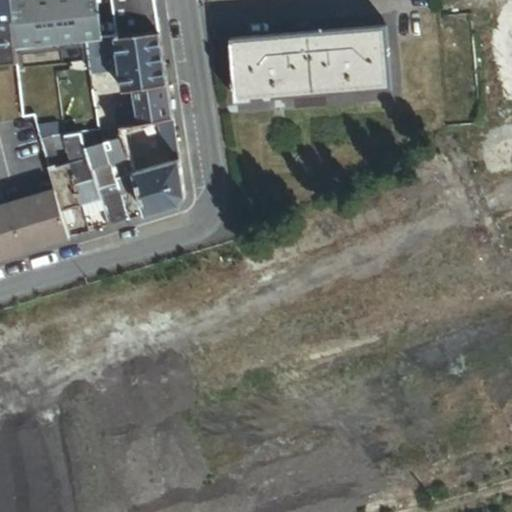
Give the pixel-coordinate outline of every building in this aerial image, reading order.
[(7,0),(0,0),(0,20),(10,19),(7,0)] [(159,28),(154,0),(7,0),(10,19),(13,48),(85,39),(114,35),(159,28)] [(0,63),(15,61),(13,48),(10,19),(0,20),(0,63)] [(167,81),(159,28),(114,35),(116,51),(122,88),(133,86),(167,81)] [(233,80),(234,91),(234,102),(389,90),(384,29),(230,41),(233,80)] [(116,51),(114,35),(85,39),(87,55),(95,53),(95,54),(116,51)] [(87,55),(85,39),(13,48),(15,61),(15,66),(87,57),(87,55)] [(172,117),(167,81),(133,86),(135,104),(138,123),(154,120),(172,117)] [(118,125),(138,123),(135,104),(114,108),(117,126),(118,125)] [(177,148),(172,117),(154,120),(163,153),(177,148)] [(121,136),(118,125),(117,126),(97,128),(102,142),(121,136)] [(83,148),(78,131),(59,134),(61,140),(64,139),(66,148),(69,147),(73,160),(86,156),(83,148)] [(60,141),(57,134),(37,137),(42,151),(61,146),(60,141)] [(128,157),(121,136),(102,142),(109,163),(128,157)] [(109,163),(102,142),(83,148),(86,156),(90,169),(109,163)] [(96,188),(90,169),(86,156),(73,160),(66,162),(79,203),(99,196),(96,188)] [(133,172),(128,157),(109,163),(114,182),(118,191),(125,188),(126,190),(137,187),(133,172)] [(184,193),(178,158),(133,172),(137,187),(145,212),(178,202),(184,193)] [(66,162),(47,169),(50,179),(49,179),(53,190),(59,209),(68,206),(79,203),(66,162)] [(114,182),(109,163),(90,169),(96,188),(114,182)] [(118,191),(114,182),(96,188),(99,196),(103,210),(107,224),(119,220),(126,218),(118,191)] [(63,222),(59,209),(53,190),(0,206),(0,256),(67,236),(63,222)] [(99,196),(79,203),(83,216),(103,210),(99,196)] [(68,206),(59,209),(63,222),(72,219),(68,206)]
